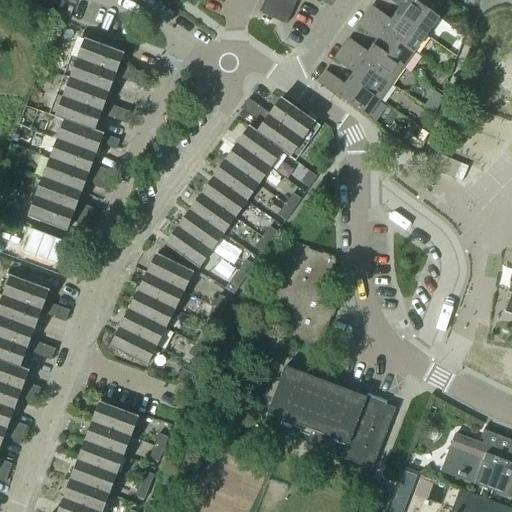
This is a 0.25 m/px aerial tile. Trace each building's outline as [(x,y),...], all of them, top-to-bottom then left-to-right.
[(285,26),(296,0),(264,0),(258,13),(285,26)] [(437,19),(422,8),(422,9),(409,0),(387,0),(400,9),(395,15),(425,36),(437,19)] [(428,0),(409,0),(422,9),(422,8),(428,0)] [(425,36),(395,15),(391,21),(371,7),(364,17),(413,52),(425,36)] [(413,52),(364,17),(357,27),(377,41),(372,48),(402,69),(413,52)] [(143,75),(117,66),(121,55),(84,40),(69,81),(106,95),(114,77),(139,86),(143,75)] [(402,69),(372,48),(367,54),(348,40),(340,49),(390,85),(402,69)] [(390,85),(340,49),(333,59),(353,74),(349,80),(379,101),(390,85)] [(379,101),(349,80),(344,86),(324,72),(317,83),(366,118),(379,101)] [(129,113),(103,103),(106,95),(69,81),(54,119),(63,122),(64,121),(93,132),(99,115),(125,124),(129,113)] [(289,158),(313,123),(280,99),(269,115),(247,100),(240,109),(262,125),(256,133),(256,134),(281,152),(289,158)] [(94,155),(102,135),(93,132),(64,121),(63,122),(56,141),(94,155)] [(281,152),(256,134),(256,133),(248,128),(236,145),(269,169),(281,152)] [(115,151),(119,141),(106,137),(103,146),(115,151)] [(87,174),(94,155),(56,141),(49,160),(87,174)] [(269,169),(236,145),(224,162),(257,185),(269,169)] [(459,164),(440,156),(434,172),(453,180),(459,164)] [(80,193),(87,174),(49,160),(42,179),(80,193)] [(257,185),(224,162),(212,179),(245,202),(257,185)] [(104,180),(107,171),(95,167),(91,176),(104,180)] [(308,189),(316,178),(308,172),(300,183),(308,189)] [(100,190),(104,180),(91,176),(88,185),(100,190)] [(73,212),(80,193),(42,179),(35,198),(73,212)] [(245,202),(212,179),(200,196),(233,220),(245,202)] [(293,210),(300,200),(292,194),(284,205),(293,210)] [(233,220),(200,196),(189,212),(222,235),(233,220)] [(65,232),(73,212),(35,198),(27,218),(65,232)] [(89,219),(93,209),(80,205),(77,214),(89,219)] [(285,221),(293,210),(284,205),(277,215),(285,221)] [(222,235),(189,212),(177,229),(210,252),(222,235)] [(86,228),(89,219),(77,214),(74,223),(86,228)] [(269,244),(276,233),(268,228),(261,238),(269,244)] [(210,252),(177,229),(164,246),(198,269),(210,252)] [(261,254),(269,244),(261,238),(253,249),(261,254)] [(321,297),(335,260),(294,245),(272,303),(294,311),(285,336),(318,348),(330,317),(329,317),(333,305),(334,304),(334,303),(333,302),(332,301),(331,300),(321,297)] [(182,293),(192,273),(155,255),(146,275),(182,293)] [(245,277),(253,266),(245,261),(237,271),(245,277)] [(238,288),(245,277),(237,271),(230,282),(238,288)] [(173,311),(182,293),(146,275),(137,293),(173,311)] [(69,312),(50,305),(43,302),(47,291),(9,277),(0,301),(0,317),(33,330),(39,313),(64,323),(69,312)] [(163,330),(173,311),(137,293),(127,312),(163,330)] [(221,312),(227,301),(218,296),(212,308),(221,312)] [(216,324),(221,312),(212,308),(207,319),(216,324)] [(155,347),(163,330),(127,312),(119,329),(155,347)] [(54,350),(29,340),(33,330),(0,317),(0,361),(18,369),(18,368),(25,351),(50,361),(54,350)] [(145,367),(155,347),(119,329),(109,348),(145,367)] [(203,349),(209,337),(200,333),(194,344),(203,349)] [(198,360),(203,349),(194,344),(189,356),(198,360)] [(0,384),(20,392),(27,372),(18,368),(18,369),(0,361),(0,384)] [(371,471),(394,409),(284,367),(266,414),(311,432),(306,446),(371,471)] [(185,386),(191,374),(182,370),(176,382),(185,386)] [(0,406),(12,411),(20,392),(0,384),(0,406)] [(36,398),(40,389),(28,384),(24,393),(36,398)] [(33,407),(36,398),(24,393),(21,403),(33,407)] [(129,437),(137,418),(99,403),(91,423),(129,437)] [(0,427),(5,430),(12,411),(0,406),(0,427)] [(22,436),(26,427),(13,422),(10,432),(22,436)] [(122,457),(129,437),(91,423),(84,442),(122,457)] [(19,445),(22,436),(10,432),(6,441),(19,445)] [(511,441),(486,432),(481,446),(454,436),(441,468),(474,481),(473,485),(500,495),(501,491),(511,495),(511,441)] [(162,450),(167,438),(158,435),(153,447),(162,450)] [(115,476),(122,457),(84,442),(77,462),(115,476)] [(158,462),(162,450),(153,447),(148,459),(158,462)] [(0,471),(8,474),(11,465),(0,461),(0,471)] [(107,495),(115,476),(77,462),(69,481),(107,495)] [(148,488),(153,476),(143,472),(139,484),(148,488)] [(94,511),(101,511),(107,495),(69,481),(62,500),(94,511)] [(144,500),(148,488),(139,484),(134,497),(144,500)] [(507,511),(509,510),(471,496),(466,510),(458,508),(456,511),(507,511)] [(94,511),(62,500),(57,511),(94,511)]
